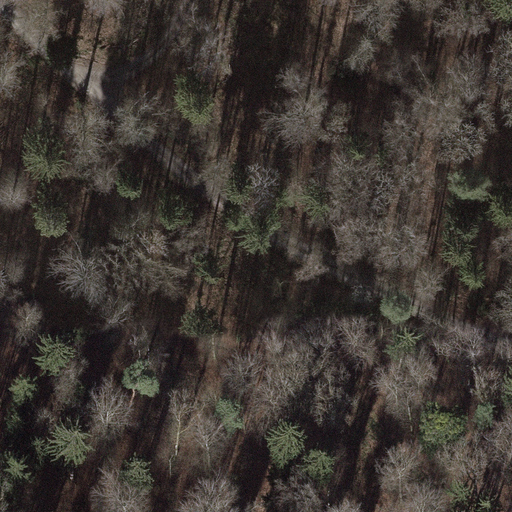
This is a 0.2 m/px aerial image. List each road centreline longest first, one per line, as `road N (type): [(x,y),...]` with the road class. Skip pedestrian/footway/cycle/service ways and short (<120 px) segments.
road 1 (track): [(0,0),(173,172),(324,268),(511,347)]
road 2 (track): [(91,91),(165,46),(188,0)]
